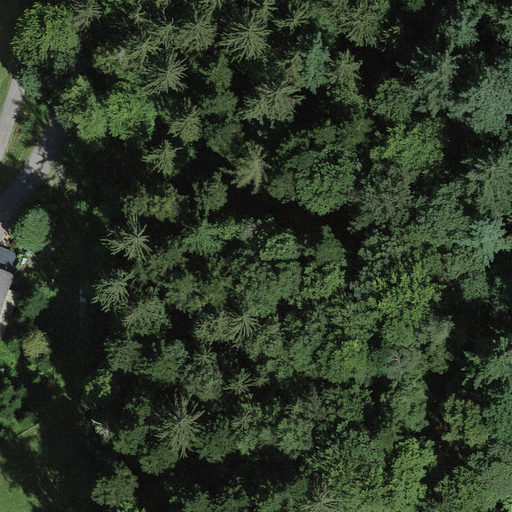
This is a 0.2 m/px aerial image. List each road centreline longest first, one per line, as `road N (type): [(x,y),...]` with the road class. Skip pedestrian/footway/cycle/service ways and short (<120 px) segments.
road 1 (unclassified): [(0,208),(161,0)]
road 2 (track): [(409,511),(511,293)]
